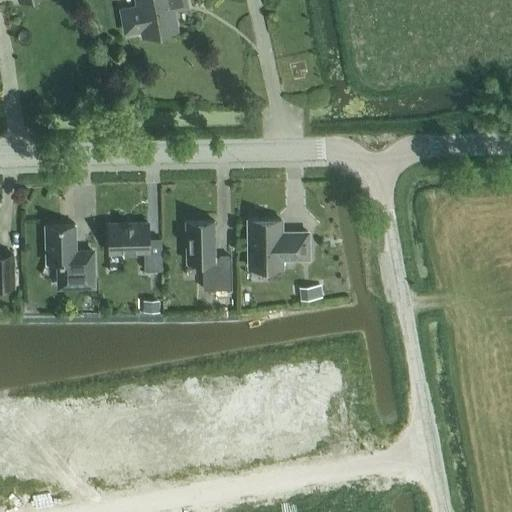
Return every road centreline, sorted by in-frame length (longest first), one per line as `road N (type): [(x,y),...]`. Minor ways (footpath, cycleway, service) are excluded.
road 1 (tertiary): [(0,155),(326,148),(378,167)]
road 2 (residential): [(131,511),(432,456)]
road 3 (unclassified): [(432,456),(378,167)]
road 4 (tertiary): [(378,167),(419,147),(511,143)]
